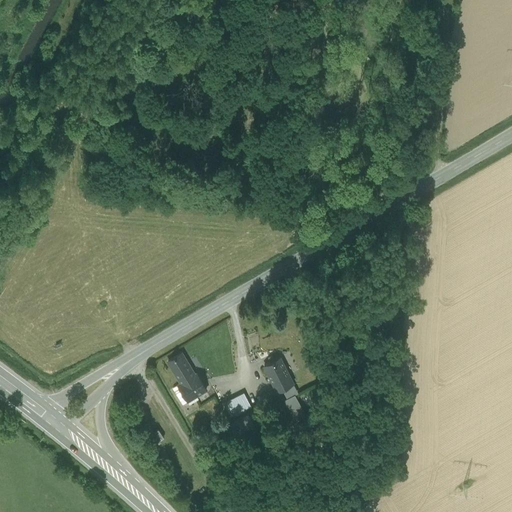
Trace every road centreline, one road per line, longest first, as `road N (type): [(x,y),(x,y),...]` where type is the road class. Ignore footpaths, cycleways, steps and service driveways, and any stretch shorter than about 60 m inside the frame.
road 1 (secondary): [(132,358),(511,134)]
road 2 (track): [(438,178),(443,17),(436,0)]
